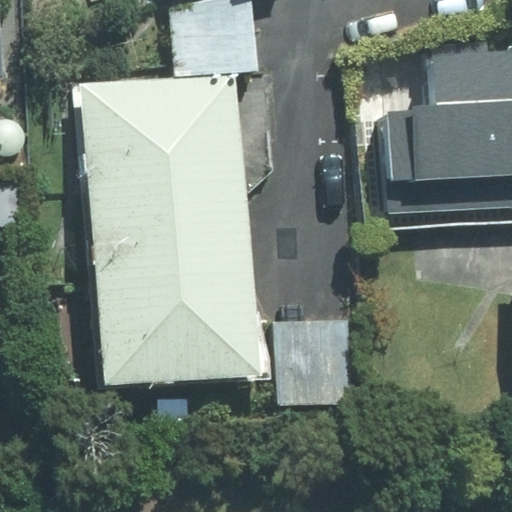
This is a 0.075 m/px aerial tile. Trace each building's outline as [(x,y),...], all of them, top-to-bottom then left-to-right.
[(250,319),(222,319),(224,82),(244,82),(244,7),(158,7),(159,89),(65,89),(63,402),(249,403),(250,319)] [(511,89),(493,91),(499,204),(511,203),(511,89)] [(469,214),(466,98),(368,100),(371,216),(469,214)] [(511,391),(511,282),(496,282),(494,392),(511,391)] [(336,418),(336,329),(264,329),(264,418),(336,418)]
